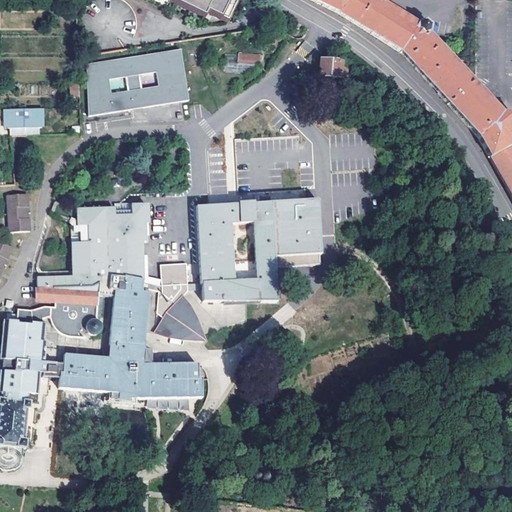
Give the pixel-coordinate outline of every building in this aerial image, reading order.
[(224,19),(234,0),(170,0),(205,17),(208,11),(224,19)] [(511,198),(511,144),(511,143),(511,124),(511,113),(502,113),(474,83),(428,34),(430,27),(423,21),(417,25),(377,0),(310,0),(338,14),(401,52),(436,91),(454,111),(478,137),(490,161),(511,198)] [(180,51),(80,66),(88,117),(131,110),(131,109),(142,107),(143,108),(188,102),(180,51)] [(224,54),(223,72),(236,73),(237,55),(224,54)] [(260,57),(237,55),(236,73),(259,75),(260,57)] [(320,60),(319,76),(340,78),(341,63),(341,62),(320,60)] [(70,98),(79,98),(78,84),(70,84),(70,98)] [(44,110),(5,110),(5,120),(10,120),(10,129),(44,129),(44,110)] [(472,185),(465,174),(456,179),(463,190),(472,185)] [(6,196),(8,234),(28,232),(27,219),(26,219),(25,208),(26,208),(25,195),(6,196)] [(57,381),(56,397),(106,403),(105,410),(132,413),(132,409),(197,409),(198,390),(193,390),(193,375),(147,373),(140,373),(140,358),(148,291),(159,293),(157,314),(163,319),(154,331),(201,342),(204,341),(202,337),(190,314),(200,309),(196,301),(195,291),(276,286),(275,268),(319,267),(317,200),(262,203),(262,223),(254,223),(253,204),(197,207),(200,264),(159,266),(160,281),(140,279),(140,242),(145,242),(145,225),(149,225),(149,206),(116,207),(116,209),(80,210),(80,226),(74,226),(75,273),(38,273),(38,290),(37,290),(37,303),(54,303),(54,309),(42,309),(30,312),(16,311),(16,323),(3,323),(0,360),(0,392),(0,399),(0,467),(1,468),(2,469),(4,469),(6,470),(8,470),(9,470),(11,469),(13,469),(15,468),(16,467),(18,466),(19,464),(20,463),(21,461),(21,459),(21,457),(22,450),(25,451),(26,440),(23,440),(26,409),(29,409),(29,404),(30,394),(38,395),(39,395),(40,377),(42,377),(45,343),(44,343),(45,325),(43,325),(43,318),(50,318),(51,320),(51,323),(53,327),(55,329),(57,331),(60,333),(63,335),(66,336),(68,337),(74,338),(77,338),(80,338),(78,333),(85,333),(86,334),(87,335),(88,335),(90,336),(91,336),(93,335),(94,335),(96,334),(97,334),(98,333),(99,332),(99,330),(100,329),(100,327),(109,328),(105,367),(62,362),(60,380),(57,381)] [(11,249),(0,243),(0,272),(1,271),(1,270),(0,269),(5,260),(6,260),(11,249)] [(277,304),(276,286),(195,291),(196,301),(200,309),(190,314),(202,337),(246,323),(247,304),(277,304)] [(37,404),(38,395),(30,394),(29,404),(37,404)]
